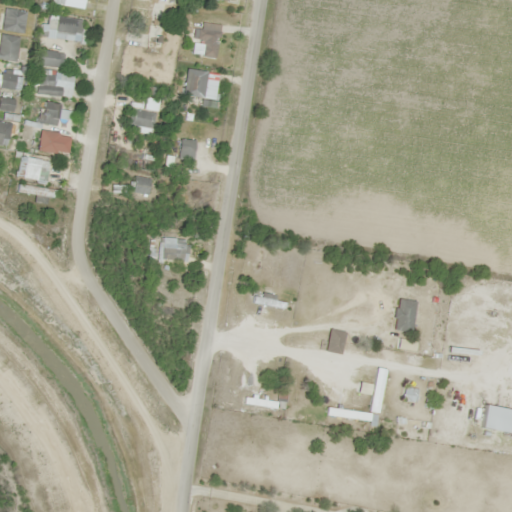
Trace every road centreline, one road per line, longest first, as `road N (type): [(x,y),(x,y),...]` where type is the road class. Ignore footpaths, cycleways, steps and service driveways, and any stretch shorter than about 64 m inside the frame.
road 1 (residential): [(182,511),(258,0)]
road 2 (residential): [(113,0),(78,263),(194,423)]
